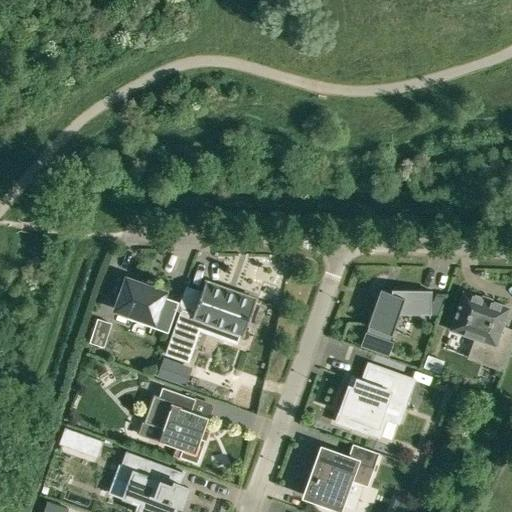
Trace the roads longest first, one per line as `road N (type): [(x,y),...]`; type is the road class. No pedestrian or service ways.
road 1 (residential): [(251,511),(342,247)]
road 2 (residential): [(342,247),(137,240)]
road 3 (residential): [(342,247),(511,251)]
